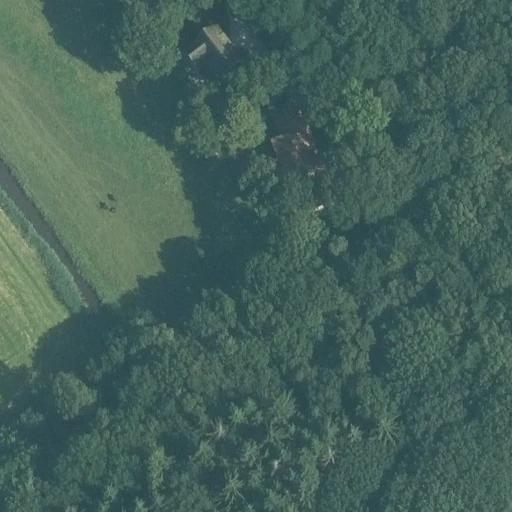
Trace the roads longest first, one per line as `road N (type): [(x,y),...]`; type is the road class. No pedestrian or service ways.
road 1 (track): [(0,495),(47,452),(426,205)]
road 2 (unclassified): [(511,341),(461,251),(276,0)]
